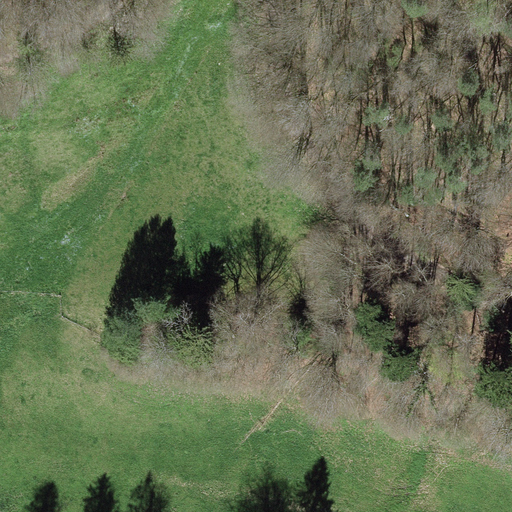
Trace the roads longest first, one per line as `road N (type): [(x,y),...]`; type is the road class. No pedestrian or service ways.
road 1 (track): [(511,309),(407,258),(328,188),(284,106),(271,0)]
road 2 (track): [(120,0),(28,55),(0,59)]
